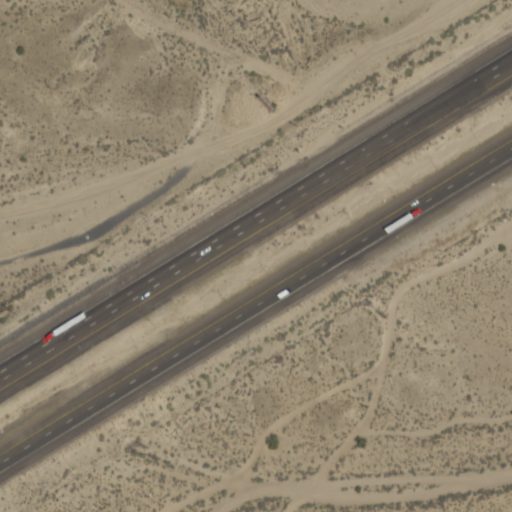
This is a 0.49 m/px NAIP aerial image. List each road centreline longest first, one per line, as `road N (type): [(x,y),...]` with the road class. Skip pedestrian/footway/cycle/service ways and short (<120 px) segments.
road 1 (motorway): [(511,54),(0,371)]
road 2 (motorway): [(0,465),(511,150)]
